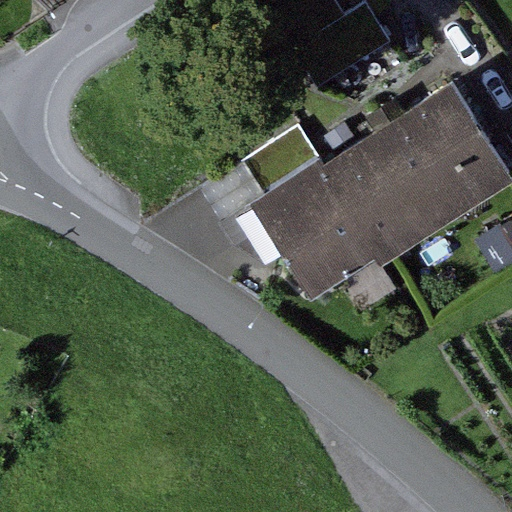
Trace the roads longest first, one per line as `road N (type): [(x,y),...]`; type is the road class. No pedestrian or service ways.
road 1 (residential): [(461,511),(369,419),(0,169)]
road 2 (residential): [(0,105),(50,52),(122,0)]
